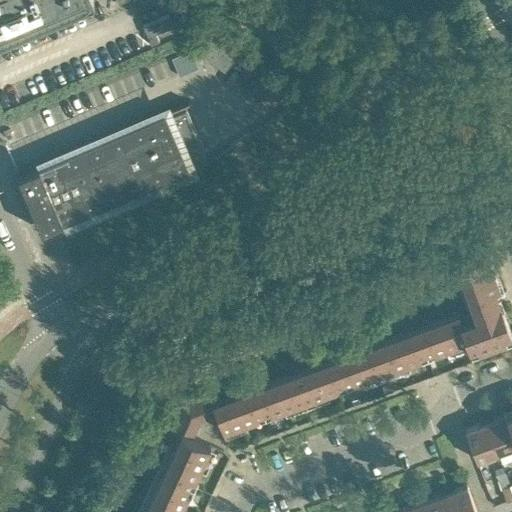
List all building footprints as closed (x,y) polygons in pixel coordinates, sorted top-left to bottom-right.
[(0,0),(0,32),(76,0),(0,0)] [(132,0),(136,9),(158,0),(132,0)] [(168,13),(142,24),(147,35),(173,24),(168,13)] [(207,30),(196,43),(223,66),(234,53),(207,30)] [(41,229),(212,156),(211,155),(207,157),(184,103),(188,101),(188,100),(17,172),(41,229)] [(510,329),(501,303),(494,285),(499,284),(488,256),(484,258),(481,250),(455,260),(475,313),(460,319),(468,340),(466,341),(468,345),(475,342),(477,347),(505,337),(503,332),(510,329)] [(468,340),(460,319),(457,310),(416,325),(425,350),(431,348),(433,353),(466,341),(468,340)] [(425,350),(416,325),(375,340),(386,370),(420,358),(419,353),(425,350)] [(386,370),(375,340),(334,355),(344,380),(350,378),(352,383),(386,370)] [(344,380),(334,355),(212,399),(223,430),(258,417),(256,413),(269,408),(270,413),(339,387),(337,383),(344,380)] [(174,389),(156,426),(170,433),(185,402),(217,391),(211,376),(174,389)] [(511,444),(511,427),(507,413),(486,420),(497,450),(511,444)] [(497,450),(486,420),(465,428),(476,458),(497,450)] [(180,429),(162,469),(187,480),(189,474),(194,476),(209,443),(180,429)] [(184,487),(187,480),(162,469),(141,511),(177,511),(188,489),(184,487)] [(477,511),(467,482),(446,490),(453,511),(477,511)] [(511,496),(511,490),(510,484),(502,487),(506,499),(511,496)] [(453,511),(446,490),(425,497),(430,511),(453,511)] [(430,511),(425,497),(405,505),(407,511),(430,511)]
